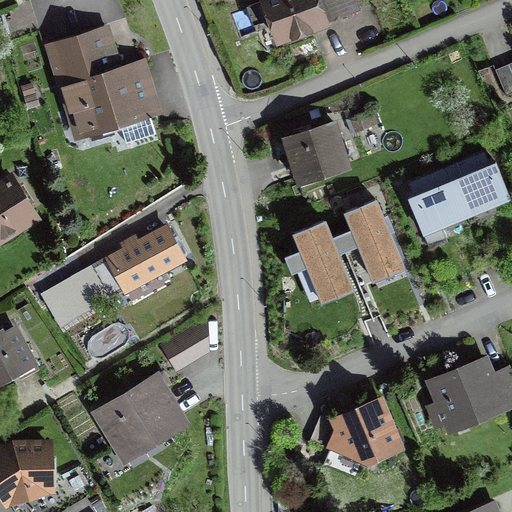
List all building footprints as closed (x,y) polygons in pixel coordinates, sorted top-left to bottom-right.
[(263,0),(277,38),(321,22),(360,7),(357,0),(263,0)] [(122,60),(110,21),(43,41),(56,83),(60,82),(67,104),(64,105),(73,138),(120,123),(125,140),(156,131),(150,113),(164,109),(147,53),(122,60)] [(511,60),(495,67),(506,93),(511,90),(511,60)] [(489,72),(487,65),(477,68),(480,75),(489,72)] [(39,104),(33,81),(21,84),(27,107),(39,104)] [(381,120),(375,106),(345,118),(351,132),(381,120)] [(281,131),(297,181),(301,179),(302,185),(323,178),(322,173),(352,163),(336,114),(281,131)] [(490,163),(485,150),(409,181),(413,191),(410,192),(406,194),(421,229),(509,193),(496,160),(494,161),(490,163)] [(0,241),(43,215),(12,170),(0,176),(0,241)] [(303,247),(289,253),(296,270),(308,266),(320,296),(350,284),(339,255),(338,252),(358,244),(372,278),(404,265),(392,234),(390,231),(393,230),(387,213),(384,214),(377,198),(345,211),(351,227),(330,235),(324,219),(296,231),(303,247)] [(124,291),(188,257),(168,220),(138,236),(136,231),(119,240),(122,245),(105,254),(105,255),(99,259),(117,293),(123,290),(124,291)] [(114,291),(100,265),(78,276),(92,302),(114,291)] [(0,384),(19,374),(21,377),(41,366),(37,360),(39,359),(17,320),(5,326),(2,321),(0,322),(0,384)] [(207,349),(206,322),(168,344),(181,365),(207,349)] [(491,371),(485,356),(464,364),(429,379),(438,401),(445,398),(456,425),(511,401),(511,384),(504,366),(491,371)] [(161,381),(156,373),(96,410),(125,456),(185,419),(161,381)] [(339,428),(330,446),(367,459),(400,447),(381,399),(362,407),(335,418),(339,428)] [(0,443),(0,494),(5,504),(29,494),(55,491),(54,436),(11,437),(0,443)] [(98,511),(98,510),(106,505),(99,493),(89,499),(86,495),(57,511),(98,511)] [(501,511),(495,497),(457,511),(501,511)] [(277,501),(277,511),(287,511),(287,501),(277,501)]
